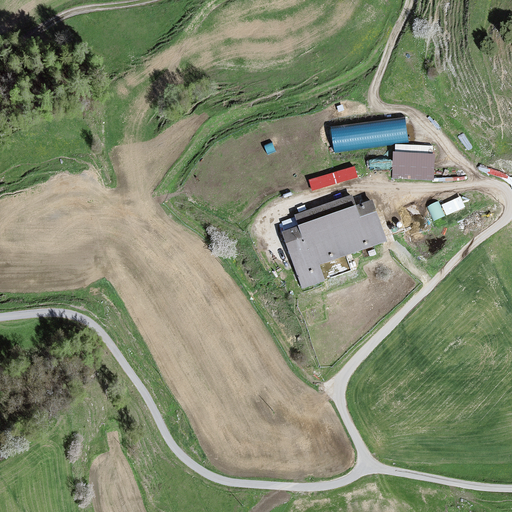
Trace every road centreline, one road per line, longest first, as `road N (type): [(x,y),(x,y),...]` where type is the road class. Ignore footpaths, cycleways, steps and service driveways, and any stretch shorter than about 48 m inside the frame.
road 1 (track): [(368,469),(341,407),(344,375),(506,218),(511,199),(490,183),(323,192),(275,217),(279,251)]
road 2 (track): [(511,488),(377,469),(314,487),(216,478),(176,449),(102,336),(76,316),(0,320)]
road 3 (track): [(411,0),(378,74),(375,101),(413,114),(483,183)]
road 4 (track): [(0,40),(20,38),(70,9),(115,0)]
